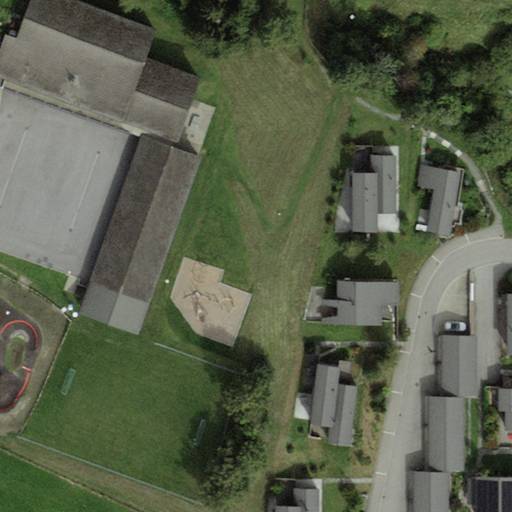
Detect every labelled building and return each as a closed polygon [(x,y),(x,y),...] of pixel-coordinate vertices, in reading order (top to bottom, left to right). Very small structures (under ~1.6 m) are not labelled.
[(158,31),(68,0),(33,0),(19,40),(4,35),(0,47),(0,81),(179,143),(200,82),(146,64),(158,31)] [(201,161),(141,140),(80,311),(140,333),(201,161)] [(377,232),(377,214),(396,214),(396,156),(370,156),(370,173),(352,173),(352,232),(377,232)] [(450,236),(460,173),(420,167),(417,187),(434,190),(427,232),(450,236)] [(381,327),(382,306),(398,306),(399,283),(337,282),(336,300),(321,300),(320,326),(381,327)] [(477,338),(439,338),(439,396),(477,396),(477,338)] [(340,368),(317,365),(310,424),(329,426),(333,427),(338,385),(340,368)] [(357,387),(338,385),(333,427),(329,426),(327,444),(350,447),(357,387)] [(511,389),(498,389),(498,411),(505,411),(511,411),(511,389)] [(464,399),(425,398),(425,471),(464,472),(464,399)] [(448,511),(449,474),(413,473),(412,511),(448,511)] [(467,505),(473,505),(473,511),(511,511),(511,478),(467,479),(467,505)] [(318,511),(319,489),(294,489),(294,507),(276,507),(275,511),(318,511)]
